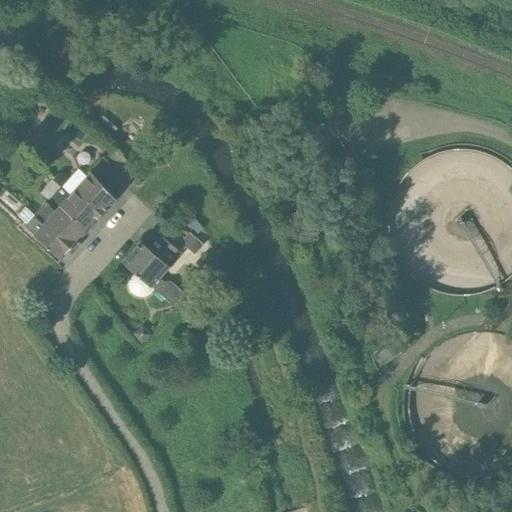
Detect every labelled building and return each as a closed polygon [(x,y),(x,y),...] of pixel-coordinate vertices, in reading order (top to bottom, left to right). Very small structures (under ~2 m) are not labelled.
[(128,186),(102,159),(69,196),(96,221),(128,186)] [(67,226),(80,239),(96,221),(69,196),(59,188),(35,217),(45,225),(46,224),(60,235),(67,226)] [(203,229),(186,207),(179,212),(172,218),(177,224),(184,218),(197,234),(203,229)] [(24,226),(47,246),(62,259),(80,239),(67,226),(60,235),(46,224),(45,225),(35,217),(34,217),(33,216),(24,226)] [(189,233),(185,238),(181,243),(187,249),(195,255),(203,245),(189,233)] [(161,279),(182,255),(159,235),(148,247),(141,242),(123,263),(173,306),(184,294),(171,282),(164,282),(161,279)]
